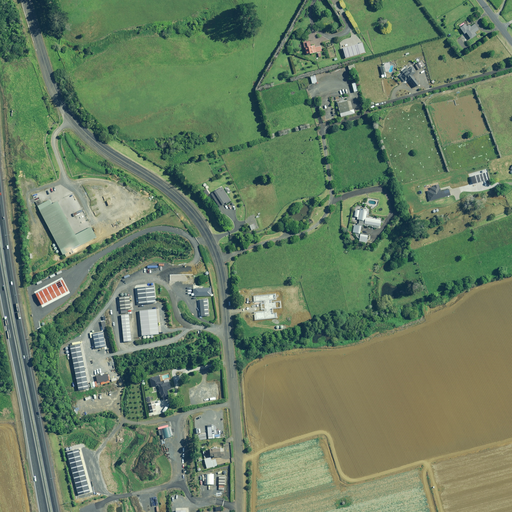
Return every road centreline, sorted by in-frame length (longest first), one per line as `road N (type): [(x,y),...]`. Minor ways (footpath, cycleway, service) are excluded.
road 1 (secondary): [(217,259),(181,202),(70,117),(26,0)]
road 2 (motorway): [(0,203),(54,511)]
road 3 (secondary): [(240,511),(217,259)]
road 4 (motorway): [(45,511),(0,277)]
road 5 (unclassified): [(217,259),(322,219),(330,188),(321,128)]
